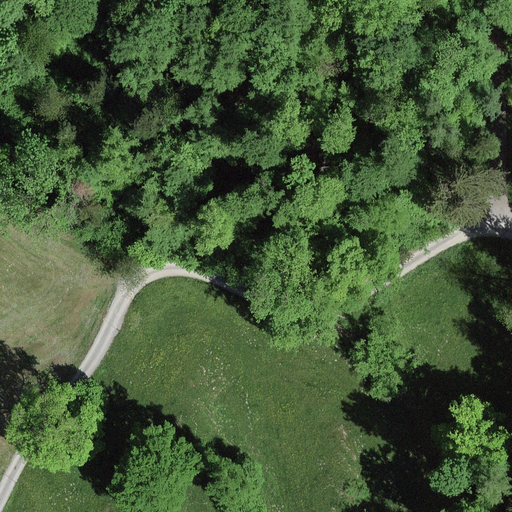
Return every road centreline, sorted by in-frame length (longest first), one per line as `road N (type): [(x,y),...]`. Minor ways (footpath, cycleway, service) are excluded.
road 1 (track): [(0,509),(38,425),(88,368),(128,289),(146,272),(191,267),(293,305),(330,305),(492,220)]
road 2 (track): [(492,220),(483,0)]
